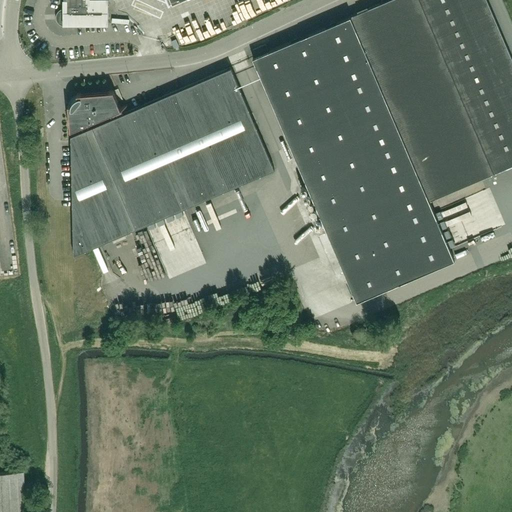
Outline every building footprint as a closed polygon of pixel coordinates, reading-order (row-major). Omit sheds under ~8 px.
[(62,16),(62,17),(62,18),(63,18),(63,19),(64,19),(65,19),(65,22),(107,22),(106,0),(64,0),(65,13),(64,13),(63,13),(63,14),(62,14),(62,15),(62,16)] [(384,0),(385,1),(291,41),(253,57),(357,300),(454,259),(429,199),(511,163),(511,60),(511,58),(505,43),(493,16),(486,0),(384,0)] [(255,55),(268,49),(265,44),(252,49),(255,55)] [(68,102),(68,103),(68,104),(70,129),(81,125),(83,130),(71,135),(72,198),(74,254),(274,168),(231,67),(123,113),(113,90),(77,93),(76,93),(75,94),(74,94),(74,95),(73,95),(73,96),(72,96),(72,97),(71,97),(71,98),(70,98),(70,99),(69,100),(69,101),(68,102)] [(459,199),(471,195),(469,191),(458,194),(459,199)] [(0,511),(24,511),(23,471),(0,471),(0,511)]
